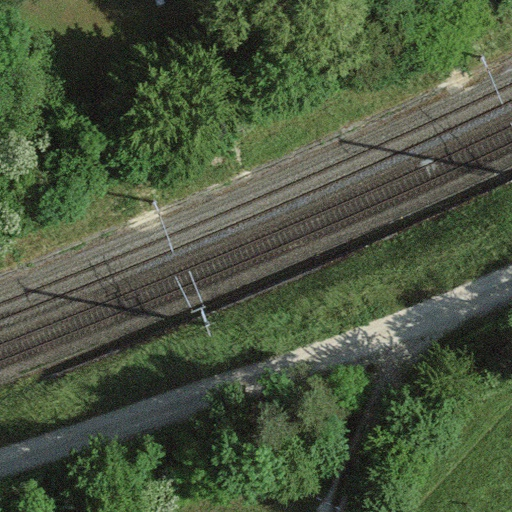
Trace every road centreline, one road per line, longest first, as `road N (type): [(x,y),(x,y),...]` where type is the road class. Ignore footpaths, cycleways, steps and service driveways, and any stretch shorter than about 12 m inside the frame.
road 1 (track): [(0,459),(402,330)]
road 2 (track): [(402,330),(331,511)]
road 3 (track): [(511,280),(402,330)]
